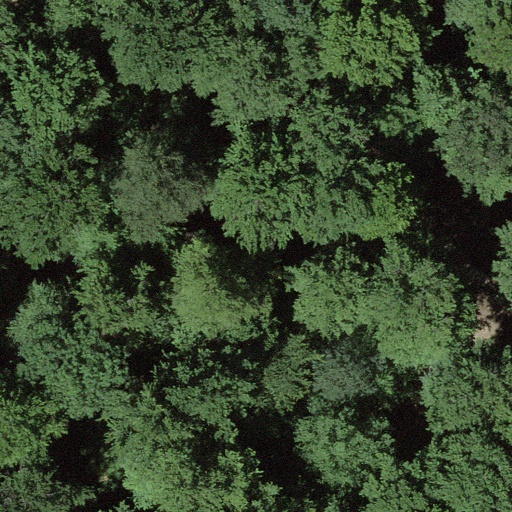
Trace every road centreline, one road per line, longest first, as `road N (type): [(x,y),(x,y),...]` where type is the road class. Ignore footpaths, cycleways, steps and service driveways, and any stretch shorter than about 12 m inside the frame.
road 1 (track): [(8,0),(56,511)]
road 2 (track): [(399,0),(397,199),(488,331)]
road 3 (track): [(374,511),(459,349),(511,317)]
